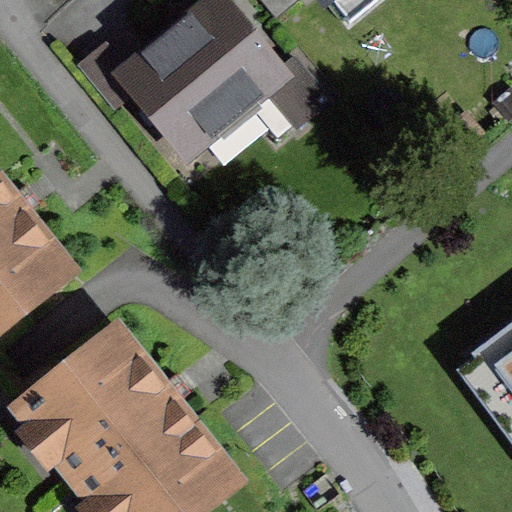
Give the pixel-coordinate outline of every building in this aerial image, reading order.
[(329,0),(304,0),(316,12),(329,0)] [(203,1),(116,77),(187,158),(255,99),(284,132),(323,98),(294,66),(275,82),(203,1)] [(0,318),(58,272),(0,200),(0,318)] [(511,405),(511,317),(468,352),(511,405)] [(197,511),(234,483),(108,327),(0,413),(0,425),(8,435),(0,441),(0,451),(26,484),(39,473),(69,510),(67,511),(197,511)]
